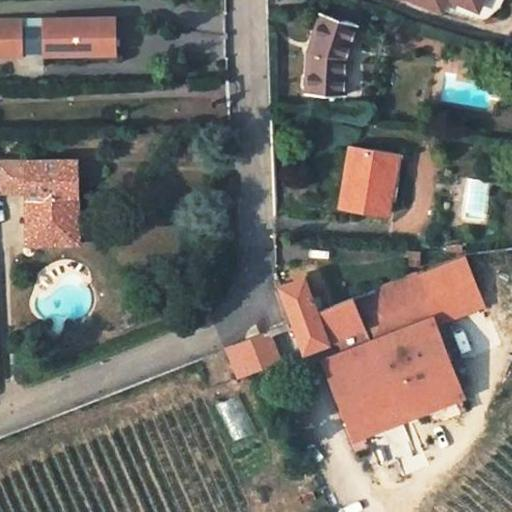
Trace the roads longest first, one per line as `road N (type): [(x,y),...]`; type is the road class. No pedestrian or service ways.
road 1 (residential): [(0,418),(227,326),(257,288),(250,0)]
road 2 (unknown): [(256,249),(366,494),(426,491),(456,476),(495,431),(496,383),(460,305)]
